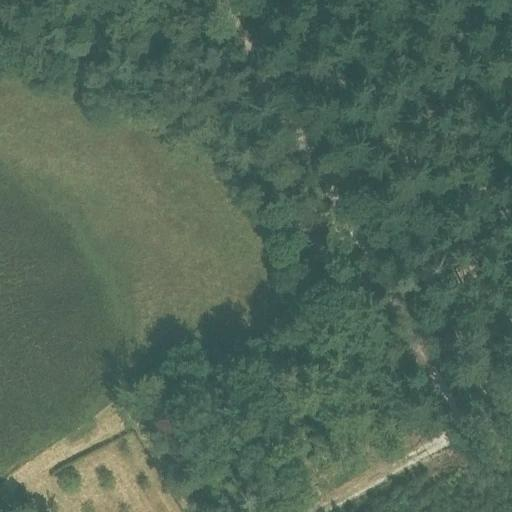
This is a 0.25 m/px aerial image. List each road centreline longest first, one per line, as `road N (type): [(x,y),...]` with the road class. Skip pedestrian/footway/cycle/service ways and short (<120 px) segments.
road 1 (track): [(230,0),(478,416),(511,398)]
road 2 (track): [(478,416),(307,511)]
